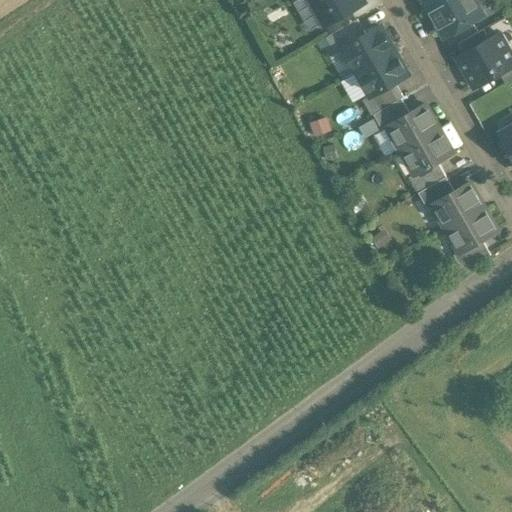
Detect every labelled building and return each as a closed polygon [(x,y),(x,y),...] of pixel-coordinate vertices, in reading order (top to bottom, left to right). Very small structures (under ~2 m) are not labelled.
[(309,0),(324,25),(364,3),(362,0),(309,0)] [(430,0),(424,3),(444,38),(482,16),(473,0),(430,0)] [(357,20),(326,38),(335,54),(342,50),(342,49),(366,35),(357,20)] [(366,35),(342,49),(342,50),(356,73),(394,51),(380,27),(366,35)] [(477,33),(457,44),(463,55),(483,44),(477,33)] [(463,55),(456,59),(473,88),(499,74),(511,66),(511,56),(500,34),(483,44),(463,55)] [(394,51),(356,73),(369,97),(370,97),(394,83),(408,75),(394,51)] [(511,66),(499,74),(505,84),(511,80),(511,66)] [(394,83),(370,97),(369,97),(362,101),(371,116),(401,99),(403,98),(394,83)] [(401,99),(373,115),(382,131),(387,128),(387,127),(409,114),(401,99)] [(439,129),(425,105),(409,114),(387,127),(387,128),(400,151),(439,129)] [(511,126),(499,134),(511,156),(511,126)] [(439,129),(400,151),(414,175),(414,176),(437,163),(453,154),(439,129)] [(437,163),(414,176),(414,175),(409,178),(418,193),(446,178),(437,163)] [(454,192),(446,178),(418,193),(427,209),(432,206),(431,205),(454,192)] [(454,192),(431,205),(432,206),(445,230),(484,208),(470,183),(454,192)] [(484,208),(445,230),(459,253),(459,254),(482,241),(498,232),(484,208)] [(482,241),(459,254),(459,253),(453,256),(464,274),(490,256),(482,241)]
